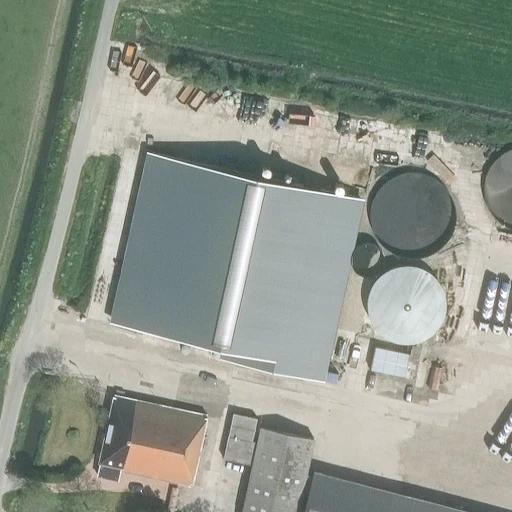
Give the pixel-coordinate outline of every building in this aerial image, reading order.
[(331,133),(336,113),(279,98),(274,118),(331,133)] [(511,148),(508,149),(500,154),(494,160),(488,167),(485,176),(483,184),(483,193),(485,202),(488,210),(494,218),(500,224),(508,228),(511,229),(511,148)] [(148,152),(114,322),(225,346),(223,359),(321,381),(359,197),(148,152)] [(447,241),(452,233),(454,225),(455,216),(454,207),(451,199),(447,191),(441,185),(435,180),(427,176),(418,174),(410,173),(401,174),(393,178),(385,182),(379,188),(374,195),(371,203),(369,212),(369,221),(371,229),(374,237),(379,244),(385,250),(393,255),(401,258),(410,259),(418,259),(427,256),(435,253),(442,247),(447,241)] [(443,312),(444,303),(443,294),(439,286),(434,278),(427,272),(419,268),(410,266),(401,266),(392,268),(384,272),(377,277),(372,285),(368,293),(366,302),(367,311),(369,319),(373,327),(380,334),(387,339),(395,342),(404,344),(413,343),(422,340),(430,335),(436,328),(441,321),(443,312)] [(404,378),(409,354),(375,347),(370,370),(404,378)] [(326,372),(324,381),(336,383),(337,374),(326,372)] [(190,486),(205,416),(113,396),(109,416),(108,416),(98,463),(120,468),(119,471),(190,486)] [(251,465),(256,442),(252,441),(257,419),(232,413),(222,459),(251,465)] [(305,474),(312,438),(259,427),(256,442),(251,465),(241,511),(296,511),(301,492),(306,493),(301,511),(476,511),(312,471),(311,475),(305,474)]
